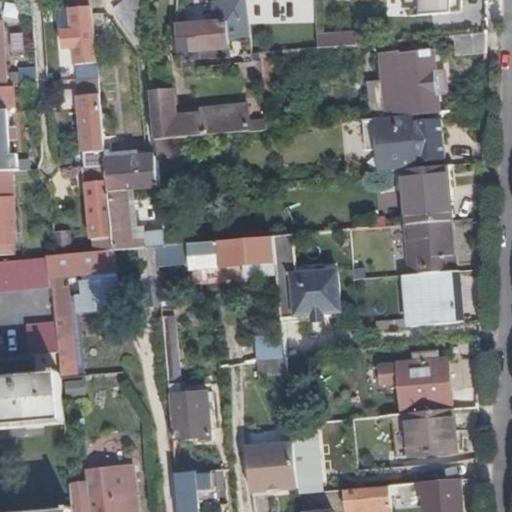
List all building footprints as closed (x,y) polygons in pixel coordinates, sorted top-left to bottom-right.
[(116,10),(149,54),(143,0),(127,0),(128,0),(116,10)] [(467,0),(405,0),(405,17),(467,18),(467,0)] [(247,1),(242,2),(245,39),(251,39),(247,1)] [(98,65),(93,9),(84,10),(85,20),(74,21),(78,67),(88,66),(98,65)] [(230,24),(178,27),(181,54),(198,52),(199,59),(218,57),(218,50),(231,49),(230,24)] [(325,50),(373,45),(373,37),(358,38),(358,34),(325,37),(325,50)] [(459,57),(488,55),(488,35),(457,38),(459,57)] [(254,63),(253,53),(237,54),(238,64),(254,63)] [(389,119),(414,118),(442,115),(439,80),(444,80),(443,74),(438,74),(435,53),(402,56),(402,54),(382,56),(385,97),(388,97),(389,119)] [(277,97),(274,55),(263,56),(263,62),(266,97),(277,97)] [(102,95),(102,80),(77,80),(77,95),(102,95)] [(17,108),(16,85),(0,86),(0,175),(13,174),(20,174),(20,158),(13,158),(11,113),(17,108)] [(174,139),(252,132),(250,108),(203,112),(203,117),(179,119),(177,87),(152,89),(157,141),(174,139)] [(97,158),(107,157),(101,96),(93,97),(93,108),(83,110),(86,154),(96,153),(97,158)] [(462,130),(486,128),(487,111),(458,114),(459,128),(462,130)] [(269,131),(298,128),(297,118),(275,120),(275,114),(268,115),(269,131)] [(383,174),(404,172),(419,171),(418,165),(446,162),(442,120),(414,122),(414,118),(389,119),(364,122),(367,152),(381,151),(383,174)] [(159,158),(159,161),(176,159),(174,139),(157,141),(159,158)] [(126,193),(162,189),(159,161),(159,158),(108,163),(108,167),(114,226),(116,254),(139,252),(156,250),(155,240),(146,241),(145,234),(133,235),(131,227),(129,227),(126,193)] [(97,256),(116,254),(114,226),(108,167),(84,169),(86,185),(90,185),(95,240),(96,240),(97,256)] [(409,228),(453,224),(455,224),(450,168),(419,171),(404,172),(409,228)] [(0,175),(0,257),(15,257),(14,245),(17,245),(13,174),(0,175)] [(413,278),(457,275),(453,224),(409,228),(413,278)] [(279,277),(284,322),(344,315),(340,273),(298,277),(295,238),(276,240),(278,261),(279,272),(279,277)] [(278,261),(276,240),(197,247),(200,274),(206,274),(206,268),(249,264),(278,261)] [(159,278),(156,250),(139,252),(142,280),(159,278)] [(58,355),(58,357),(71,356),(71,350),(72,350),(67,290),(64,291),(63,280),(117,275),(116,254),(97,256),(57,259),(49,260),(52,290),(55,325),(58,355)] [(0,294),(52,290),(49,260),(0,264),(0,294)] [(250,274),(272,273),(279,272),(278,261),(249,264),(250,274)] [(412,330),(460,326),(457,275),(413,278),(409,279),(412,330)] [(118,291),(107,293),(108,307),(106,307),(107,328),(120,327),(118,291)] [(30,358),(58,355),(55,325),(27,328),(30,358)] [(417,365),(382,368),(383,387),(403,386),(405,413),(455,409),(451,363),(437,363),(437,355),(417,357),(417,365)] [(289,379),(290,384),(297,384),(294,359),(287,359),(287,360),(289,379)] [(263,381),(289,379),(287,360),(262,363),(263,381)] [(0,428),(64,422),(61,381),(60,375),(0,381),(0,428)] [(290,384),(294,427),(300,427),(297,384),(290,384)] [(169,388),(174,441),(211,438),(207,395),(182,397),(181,387),(169,388)] [(455,413),(412,417),(415,458),(452,455),(450,435),(457,434),(455,413)] [(396,457),(412,456),(408,422),(392,424),(396,457)] [(294,427),(301,496),(321,494),(315,425),(300,427),(294,427)] [(450,435),(452,455),(458,454),(457,434),(450,435)] [(71,487),(73,511),(139,511),(135,468),(88,473),(89,485),(71,487)] [(178,477),(180,511),(200,511),(197,475),(178,477)] [(465,511),(463,482),(425,485),(427,511),(465,511)] [(347,492),(347,511),(373,511),(393,510),(392,488),(347,492)]
